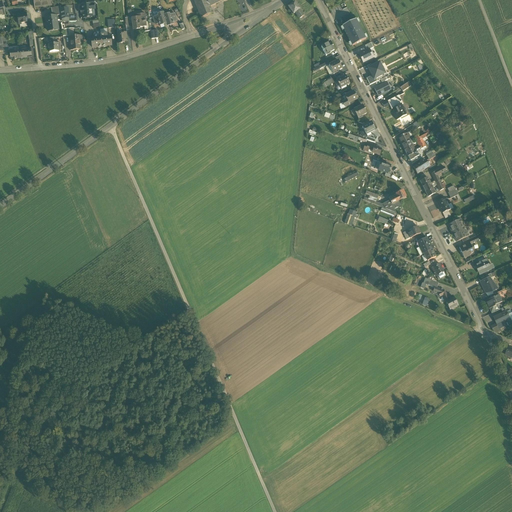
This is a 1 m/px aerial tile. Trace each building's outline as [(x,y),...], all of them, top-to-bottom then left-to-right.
[(222,0),(193,0),(199,14),(201,18),(213,13),(210,7),(223,0),(222,0)] [(288,7),(293,14),(295,13),(300,10),(295,3),(288,7)] [(83,14),(83,18),(92,17),(91,10),(94,9),(94,5),(94,4),(89,5),(82,6),(82,10),(81,10),(81,14),(83,14)] [(59,15),(60,21),(76,21),(76,16),(76,15),(75,15),(68,15),(67,6),(58,7),(59,15)] [(51,8),(52,16),(56,15),(56,16),(59,15),(58,7),(51,8)] [(295,13),(299,19),(304,16),(300,10),(295,13)] [(26,14),(17,15),(18,24),(21,24),(25,23),(28,23),(26,14)] [(133,23),(133,29),(139,28),(145,27),(144,22),(146,22),(145,14),(137,15),(137,19),(132,20),(133,23)] [(155,25),(159,24),(164,22),(166,22),(166,24),(167,24),(173,22),(177,21),(175,14),(170,15),(164,17),(164,16),(163,14),(158,16),(155,17),(153,18),(155,25)] [(45,17),(48,31),(58,29),(56,16),(56,15),(52,16),(45,17)] [(352,46),(366,39),(356,19),(342,26),(346,35),(347,34),(349,37),(348,38),(352,46)] [(117,35),(118,44),(126,43),(125,40),(127,40),(126,32),(122,33),(122,34),(117,35)] [(97,48),(102,47),(100,34),(94,35),(94,37),(91,37),(92,48),(97,48)] [(107,34),(100,34),(102,47),(107,47),(107,46),(111,46),(110,35),(107,35),(107,34)] [(69,45),(70,51),(80,50),(80,44),(82,44),(82,36),(74,36),(69,37),(69,42),(70,41),(71,45),(69,45)] [(322,47),(325,55),(334,50),(332,47),(330,43),(328,44),(325,45),(322,47)] [(371,43),(365,46),(367,51),(369,50),(374,48),(371,43)] [(49,44),(50,52),(59,52),(58,50),(58,46),(60,46),(59,45),(58,45),(58,44),(54,44),(53,44),(49,44)] [(358,54),(366,50),(364,45),(356,49),(358,54)] [(30,49),(20,50),(21,59),(27,58),(28,58),(28,57),(31,56),(30,49)] [(15,59),(21,59),(20,50),(10,50),(10,58),(13,58),(14,58),(14,59),(15,59)] [(367,51),(359,55),(363,63),(373,58),(369,50),(367,51)] [(331,70),(333,73),(341,69),(340,65),(338,61),(335,63),(335,62),(333,63),(333,64),(329,66),(331,68),(330,69),(331,70)] [(376,79),(385,74),(379,63),(369,68),(372,73),(373,75),(372,76),(374,80),(376,79)] [(347,86),(346,85),(349,84),(347,81),(348,81),(346,76),(343,78),(343,77),(340,78),(341,79),(337,81),(336,81),(338,84),(337,84),(338,86),(339,86),(340,88),(340,89),(347,86)] [(378,81),(376,79),(374,80),(372,76),(366,79),(370,85),(378,81)] [(326,82),(328,86),(336,81),(337,81),(335,77),(334,78),(332,79),(326,82)] [(386,82),(374,89),(378,96),(390,90),(386,82)] [(400,88),(402,92),(411,86),(408,82),(400,88)] [(342,103),(345,108),(349,106),(348,104),(357,99),(355,96),(356,96),(354,92),(351,93),(348,94),(349,95),(344,97),(346,99),(345,100),(346,101),(342,103)] [(332,98),(335,103),(342,100),(340,95),(332,98)] [(391,110),(392,109),(401,105),(402,104),(402,105),(403,104),(399,96),(389,101),(391,105),(389,105),(391,110)] [(404,111),(401,105),(392,109),(396,116),(394,116),(397,121),(399,119),(406,116),(409,115),(407,110),(404,111)] [(356,116),(357,118),(366,114),(364,110),(365,110),(362,106),(360,107),(360,106),(357,108),(358,108),(353,111),(355,113),(354,114),(355,115),(356,116)] [(399,119),(401,122),(403,127),(409,124),(408,123),(412,121),(409,115),(406,116),(399,119)] [(412,125),(415,129),(422,124),(419,120),(412,125)] [(364,131),(363,131),(360,132),(362,136),(363,137),(364,138),(365,137),(364,135),(366,135),(370,133),(375,130),(373,127),(371,122),(366,125),(362,128),(364,131)] [(403,127),(401,122),(394,125),(396,131),(403,127)] [(398,138),(401,144),(409,140),(408,138),(410,137),(408,133),(398,138)] [(412,147),(409,140),(401,144),(405,151),(412,147)] [(419,146),(421,150),(426,147),(423,142),(422,141),(421,142),(418,144),(419,146)] [(461,149),(456,142),(452,144),(456,151),(461,149)] [(372,153),(380,156),(382,149),(374,147),(372,152),(372,153)] [(412,147),(405,151),(404,151),(410,162),(410,161),(414,159),(418,157),(419,156),(417,152),(416,150),(414,150),(414,149),(412,147)] [(426,155),(429,161),(435,157),(432,151),(426,155)] [(425,161),(420,163),(425,170),(429,167),(425,161)] [(385,173),(388,174),(390,166),(381,163),(378,170),(379,171),(381,172),(385,173)] [(418,174),(425,170),(420,163),(414,168),(418,174)] [(435,172),(437,176),(446,171),(444,167),(435,172)] [(436,183),(440,191),(443,189),(439,181),(437,176),(435,172),(431,174),(436,183)] [(359,176),(357,173),(344,179),(346,183),(359,176)] [(420,182),(424,189),(431,186),(427,178),(420,182)] [(435,194),(431,186),(424,189),(428,197),(435,194)] [(448,193),(450,199),(458,195),(455,190),(448,193)] [(389,201),(391,205),(398,201),(405,198),(402,191),(395,194),(397,197),(389,201)] [(382,208),(385,209),(382,205),(364,197),(363,200),(369,203),(371,204),(382,208)] [(440,209),(442,214),(448,211),(449,210),(447,206),(444,200),(437,203),(440,209)] [(389,201),(382,205),(385,209),(394,213),(397,214),(394,209),(400,206),(398,201),(391,205),(389,201)] [(344,224),(351,226),(356,212),(349,210),(344,224)] [(389,221),(379,217),(377,221),(387,226),(389,221)] [(449,225),(453,233),(465,228),(461,219),(454,222),(449,225)] [(407,232),(410,238),(420,234),(418,227),(407,232)] [(468,236),(465,228),(453,233),(457,242),(461,239),(468,236)] [(417,242),(420,247),(429,243),(426,238),(425,238),(417,242)] [(501,239),(494,242),(497,248),(499,247),(499,245),(503,243),(501,239)] [(420,247),(424,254),(432,250),(430,247),(431,247),(429,243),(420,247)] [(459,248),(464,259),(470,256),(469,254),(473,252),(470,245),(469,243),(464,245),(459,248)] [(436,257),(432,250),(424,254),(424,256),(427,261),(428,261),(436,257)] [(476,266),(480,275),(491,270),(490,267),(487,261),(484,262),(480,264),(477,265),(477,266),(476,266)] [(435,277),(438,275),(443,273),(439,264),(431,268),(435,277)] [(429,286),(431,281),(425,278),(423,284),(422,283),(420,288),(424,290),(426,285),(429,286)] [(487,302),(490,309),(496,307),(497,306),(496,306),(503,303),(498,293),(493,295),(492,292),(497,290),(495,284),(493,285),(490,278),(483,281),(481,282),(486,294),(488,297),(491,296),(492,299),(487,302)] [(428,287),(434,289),(434,288),(437,289),(439,284),(436,283),(431,281),(429,286),(428,287)] [(444,291),(443,291),(438,294),(439,297),(442,296),(449,310),(458,306),(454,298),(451,299),(450,297),(448,298),(444,291)] [(498,325),(500,329),(508,326),(508,324),(511,322),(507,312),(504,314),(495,318),(498,325)] [(495,332),(498,334),(501,332),(500,329),(498,325),(493,327),(495,332)]
